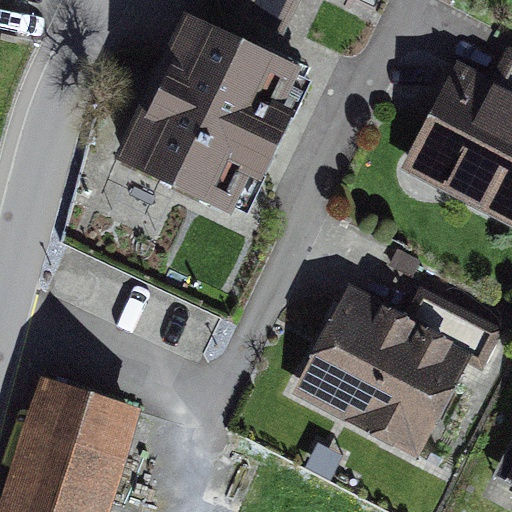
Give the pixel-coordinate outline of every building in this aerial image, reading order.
[(303,0),(177,0),(169,16),(196,31),(266,68),(303,0)] [(196,31),(121,169),(233,230),(308,91),(266,68),(196,31)] [(511,101),(460,75),(408,177),(511,230),(511,101)] [(352,296),(298,400),(425,466),(479,362),(352,296)] [(38,388),(0,500),(0,511),(111,511),(142,423),(38,388)]
